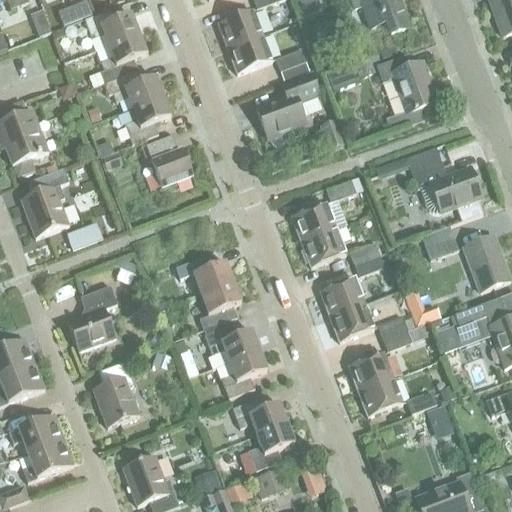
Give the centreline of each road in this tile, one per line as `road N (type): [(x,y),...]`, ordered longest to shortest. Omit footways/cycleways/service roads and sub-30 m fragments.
road 1 (residential): [(368,511),(170,0)]
road 2 (residential): [(113,511),(0,216)]
road 3 (residential): [(511,177),(443,0)]
